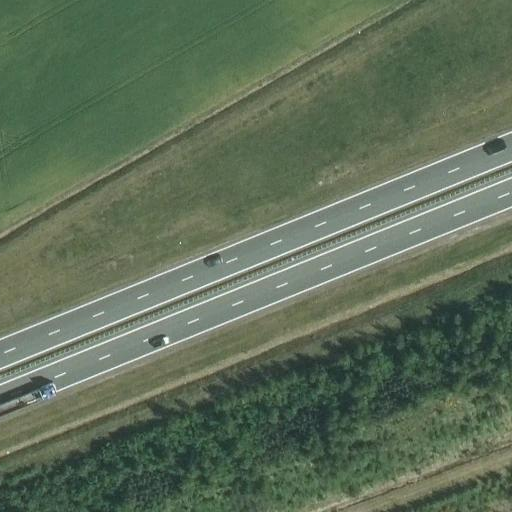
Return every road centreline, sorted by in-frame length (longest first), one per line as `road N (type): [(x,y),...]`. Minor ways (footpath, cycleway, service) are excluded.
road 1 (trunk): [(511,147),(0,354)]
road 2 (trunk): [(0,401),(511,194)]
road 3 (track): [(511,457),(361,511)]
